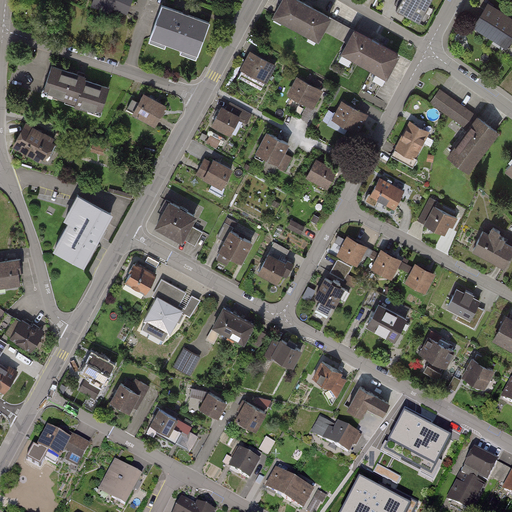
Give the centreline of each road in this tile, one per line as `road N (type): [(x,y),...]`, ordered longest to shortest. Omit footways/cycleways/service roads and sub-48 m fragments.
road 1 (residential): [(511,444),(282,315)]
road 2 (residential): [(6,31),(202,99)]
road 3 (residential): [(511,295),(343,206)]
road 4 (residential): [(75,328),(56,316),(18,198),(0,174)]
road 5 (residential): [(343,206),(430,53)]
road 6 (residential): [(282,315),(127,234)]
road 7 (residential): [(41,391),(180,472)]
road 8 (residential): [(202,99),(127,234)]
road 9 (residential): [(282,315),(343,206)]
